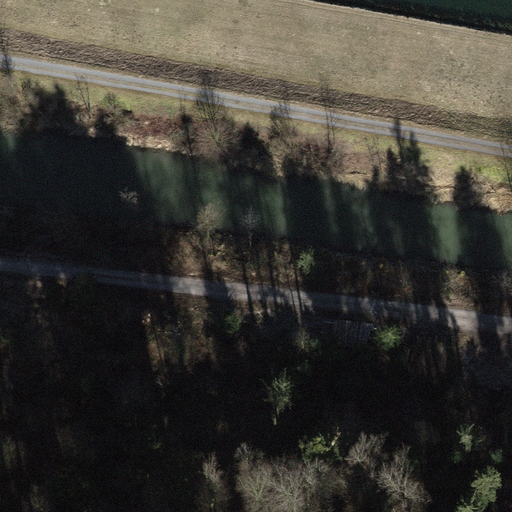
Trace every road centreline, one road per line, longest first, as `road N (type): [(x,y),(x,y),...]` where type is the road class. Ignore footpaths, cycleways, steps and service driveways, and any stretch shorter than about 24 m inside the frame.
road 1 (track): [(511,152),(0,62)]
road 2 (track): [(511,326),(0,261)]
